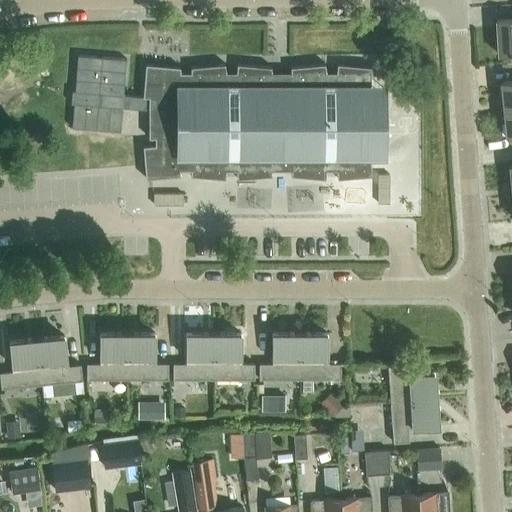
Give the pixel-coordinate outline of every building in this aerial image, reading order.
[(511,19),(496,21),(498,54),(511,53),(511,19)] [(122,94),(125,59),(125,58),(83,55),(76,54),(73,90),(71,90),(70,102),(73,103),(71,126),(77,126),(119,130),(121,105),(148,108),(148,104),(154,104),(154,97),(142,96),(128,95),(122,94)] [(235,73),(224,73),(223,64),(189,67),(190,72),(179,72),(180,66),(145,63),(142,96),(154,97),(154,104),(148,104),(148,108),(148,137),(154,137),(154,144),(142,145),(145,178),(180,175),(179,170),(191,170),(190,176),(225,179),(226,171),(236,171),(237,179),(271,176),(271,171),(291,171),(291,176),(325,179),(326,171),(336,171),(337,179),(370,176),(371,160),(386,159),(386,84),(369,83),(370,67),(336,64),(335,73),(324,73),(324,64),(289,67),(290,73),(270,73),(270,67),(236,64),(235,73)] [(503,108),(511,107),(511,81),(500,82),(503,108)] [(511,107),(503,108),(505,135),(511,134),(511,107)] [(87,379),(128,379),(128,333),(115,333),(115,335),(100,335),(100,364),(87,364),(87,379)] [(128,333),(128,379),(168,379),(168,364),(155,364),(155,335),(140,335),(140,333),(128,333)] [(173,379),(214,379),(214,333),(201,333),(201,334),(186,335),(186,364),(173,364),(173,379)] [(214,333),(214,379),(254,379),(254,364),(241,364),(241,335),(226,334),(226,333),(214,333)] [(300,380),(300,333),(287,333),(287,335),(273,335),(273,364),(259,364),(259,380),(300,380)] [(300,333),(300,380),(340,380),(340,364),(327,364),(327,335),(312,335),(312,333),(300,333)] [(37,339),(42,384),(82,380),(81,365),(67,366),(64,337),(50,339),(49,337),(37,339)] [(0,375),(1,388),(42,384),(37,339),(25,340),(25,341),(10,343),(13,372),(0,372),(0,375)] [(390,402),(436,399),(435,387),(434,387),(433,372),(404,374),(403,360),(388,362),(390,402)] [(436,399),(390,402),(393,443),(408,442),(408,428),(437,426),(436,411),(437,411),(436,399)] [(138,418),(164,418),(164,401),(138,401),(138,418)] [(350,428),(350,448),(363,447),(362,428),(350,428)] [(270,454),(270,430),(242,431),(243,455),(247,478),(258,477),(255,454),(270,454)] [(293,435),(295,458),(307,458),(305,434),(293,435)] [(103,442),(106,466),(142,461),(139,437),(103,442)] [(90,486),(87,457),(89,457),(87,441),(50,452),(55,490),(90,486)] [(439,448),(417,449),(418,470),(440,469),(439,448)] [(376,450),(377,472),(389,471),(387,449),(376,450)] [(366,473),(377,472),(376,450),(365,451),(366,473)] [(212,459),(191,462),(197,502),(212,500),(209,484),(216,483),(212,459)] [(40,488),(36,465),(8,469),(11,492),(40,488)] [(195,507),(189,469),(171,471),(173,480),(164,482),(168,504),(176,503),(177,510),(195,507)] [(417,494),(418,511),(449,511),(448,492),(417,494)] [(418,511),(417,494),(387,496),(387,511),(418,511)] [(340,499),(341,511),(371,511),(371,497),(340,499)] [(341,511),(340,499),(310,500),(310,511),(341,511)]
